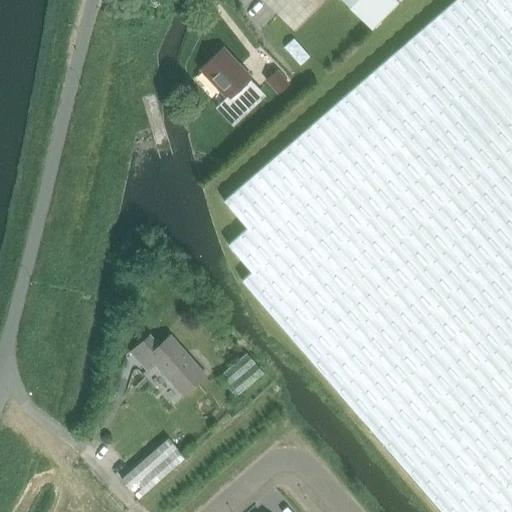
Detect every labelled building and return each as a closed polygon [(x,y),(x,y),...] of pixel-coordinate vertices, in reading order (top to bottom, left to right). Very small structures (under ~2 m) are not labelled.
[(511,511),(511,0),(459,0),(222,202),(247,230),(227,247),(251,274),(241,282),(440,511),(511,511)] [(398,4),(394,0),(344,0),(374,29),(398,4)] [(232,122),(265,92),(259,86),(252,77),(224,48),(201,70),(229,99),(219,108),(232,122)] [(267,79),(279,93),(289,83),(277,70),(267,79)] [(130,352),(146,371),(155,363),(184,396),(206,376),(169,336),(158,345),(149,335),(130,352)] [(235,397),(263,373),(245,353),(218,378),(235,397)] [(136,496),(183,455),(167,437),(120,478),(136,496)]
